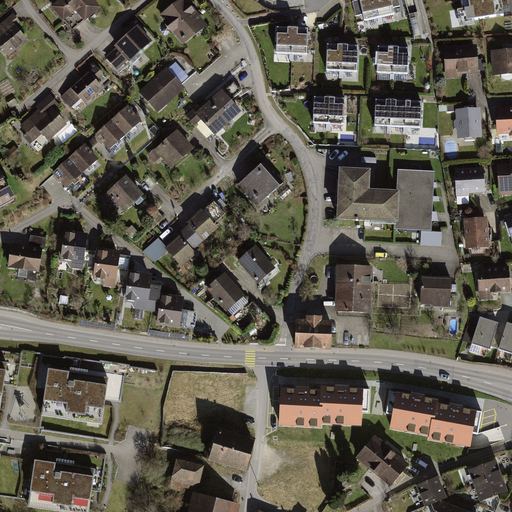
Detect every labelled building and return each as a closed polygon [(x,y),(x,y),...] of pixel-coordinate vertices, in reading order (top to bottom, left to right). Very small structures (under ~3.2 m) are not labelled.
[(92,0),(57,0),(51,4),(64,22),(76,13),(86,22),(101,10),(92,0)] [(184,0),(180,0),(161,16),(184,43),(206,25),(184,0)] [(364,21),(379,17),(375,0),(359,0),(360,0),(353,2),(356,16),(362,14),(364,21)] [(375,0),(379,17),(393,14),(392,7),(400,5),(399,0),(375,0)] [(406,0),(415,36),(428,33),(423,8),(417,10),(414,0),(406,0)] [(460,0),(461,6),(456,7),(459,23),(504,16),(500,0),(460,0)] [(15,17),(0,27),(0,51),(1,51),(7,58),(28,42),(18,29),(22,26),(15,17)] [(117,51),(107,60),(117,72),(152,43),(137,25),(112,46),(117,51)] [(294,26),(278,25),(277,51),(292,52),(294,26)] [(309,27),(294,26),(292,52),(307,53),(309,27)] [(341,44),(327,43),(326,68),(341,69),(341,44)] [(356,44),(341,44),(341,69),(356,69),(356,44)] [(390,45),(375,45),(374,70),(389,71),(390,45)] [(406,46),(390,45),(389,71),(404,72),(406,46)] [(476,45),(443,47),(445,78),(459,77),(459,74),(478,72),(477,57),(476,45)] [(511,50),(492,52),(493,76),(511,74),(511,50)] [(85,74),(60,96),(71,108),(79,100),(85,106),(104,88),(97,80),(105,72),(93,59),(81,70),(85,74)] [(174,62),(139,92),(157,112),(185,88),(182,84),(189,78),(174,62)] [(207,100),(228,123),(242,111),(231,99),(241,91),(231,80),(207,100)] [(187,91),(178,98),(183,104),(192,97),(187,91)] [(42,135),(46,139),(65,123),(53,109),(58,105),(50,95),(35,107),(38,110),(20,125),(34,142),(42,135)] [(329,96),(314,96),(313,122),(328,122),(329,96)] [(344,97),(329,96),(328,122),(343,123),(344,97)] [(388,98),(373,98),(371,124),(387,125),(388,98)] [(403,99),(388,98),(387,125),(402,125),(403,99)] [(418,100),(403,99),(402,125),(417,126),(418,100)] [(228,123),(207,100),(188,117),(208,140),(228,123)] [(141,118),(127,104),(111,118),(125,133),(141,118)] [(511,105),(495,107),(497,135),(511,134),(511,105)] [(480,108),(456,109),(457,138),(481,137),(480,108)] [(125,133),(111,118),(95,133),(109,147),(125,133)] [(194,148),(178,130),(154,148),(170,168),(194,148)] [(98,159),(85,144),(69,158),(82,173),(98,159)] [(82,173),(69,158),(52,172),(66,187),(82,173)] [(263,165),(240,185),(257,205),(280,185),(263,165)] [(511,165),(499,165),(499,194),(511,193),(511,165)] [(0,170),(0,169),(0,208),(16,200),(0,170)] [(368,191),(369,171),(341,169),(339,216),(397,219),(398,192),(368,191)] [(484,169),(455,170),(456,193),(484,192),(484,169)] [(399,170),(398,192),(397,219),(396,228),(431,230),(433,172),(399,170)] [(126,177),(101,199),(117,217),(142,195),(126,177)] [(190,226),(184,230),(197,245),(218,227),(203,211),(188,224),(190,226)] [(487,217),(465,218),(466,247),(489,246),(487,217)] [(192,250),(197,245),(184,230),(179,235),(180,237),(167,249),(181,265),(195,253),(192,250)] [(442,233),(422,232),(421,245),(442,246),(442,233)] [(88,236),(64,234),(61,263),(85,266),(88,236)] [(30,250),(12,247),(8,269),(41,275),(47,240),(32,238),(30,250)] [(255,245),(238,260),(258,284),(275,269),(255,245)] [(121,255),(96,252),(93,282),(117,285),(121,255)] [(338,265),(337,288),(371,289),(371,266),(338,265)] [(507,269),(476,270),(478,299),(495,298),(495,292),(509,291),(507,269)] [(151,276),(131,273),(127,301),(139,303),(138,308),(158,311),(161,287),(150,285),(151,276)] [(223,273),(207,287),(230,313),(246,299),(223,273)] [(450,277),(421,276),(420,306),(449,307),(450,277)] [(337,288),(337,311),(370,313),(371,289),(337,288)] [(184,299),(162,296),(158,324),(180,327),(184,299)] [(499,324),(481,318),(472,345),(490,351),(499,324)] [(330,323),(297,322),(296,346),(329,347),(330,323)] [(511,325),(508,324),(499,351),(511,355),(511,325)] [(48,370),(42,409),(101,416),(106,377),(48,370)] [(364,385),(323,383),(322,387),(321,421),(362,423),(364,385)] [(321,421),(322,387),(281,385),(279,423),(320,425),(321,421)] [(429,434),(436,399),(436,396),(397,389),(390,427),(429,434)] [(477,407),(436,399),(429,434),(428,437),(470,445),(477,407)] [(254,440),(221,430),(212,459),(245,469),(254,440)] [(375,437),(357,458),(390,486),(409,464),(375,437)] [(205,467),(177,460),(172,480),(200,487),(205,467)] [(34,461),(29,500),(88,508),(93,469),(34,461)] [(469,470),(475,486),(502,476),(496,461),(469,470)] [(475,486),(480,501),(507,492),(502,476),(475,486)] [(439,477),(416,486),(425,507),(448,497),(439,477)] [(238,511),(240,505),(182,489),(175,511),(238,511)] [(461,511),(463,508),(443,501),(439,511),(461,511)]
